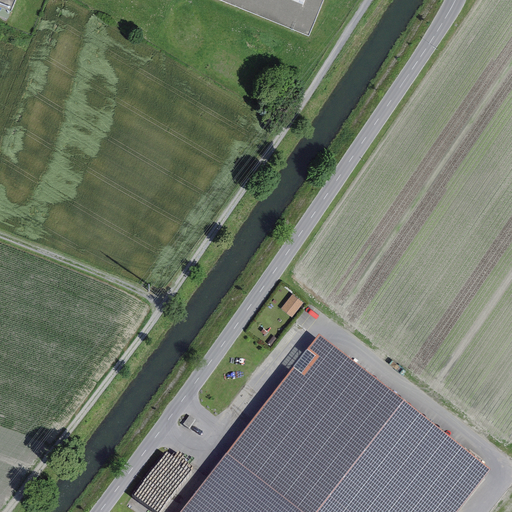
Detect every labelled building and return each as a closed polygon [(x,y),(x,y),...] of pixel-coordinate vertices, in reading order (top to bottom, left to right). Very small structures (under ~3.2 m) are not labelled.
[(233,0),(314,32),(326,0),(233,0)] [(296,292),(284,307),(294,315),(306,301),(296,292)] [(299,314),(283,335),(294,344),(310,323),(299,314)] [(466,511),(497,472),(327,339),(190,511),(466,511)] [(249,377),(233,399),(245,408),(261,386),(249,377)] [(192,428),(198,420),(193,415),(186,424),(192,428)] [(137,494),(162,510),(194,460),(169,445),(137,494)]
